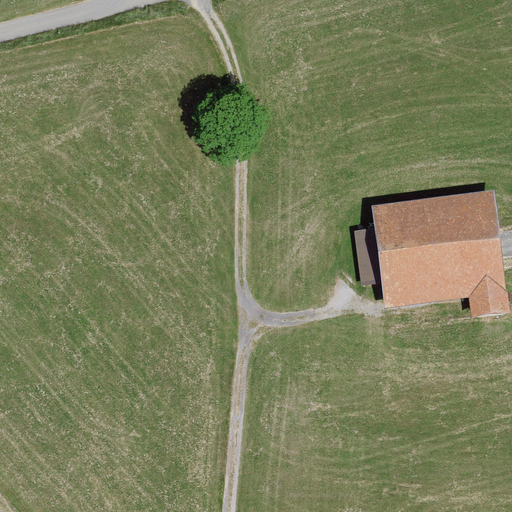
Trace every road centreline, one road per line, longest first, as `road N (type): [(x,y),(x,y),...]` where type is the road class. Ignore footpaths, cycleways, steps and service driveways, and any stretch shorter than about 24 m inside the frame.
road 1 (track): [(202,0),(221,29),(238,86),(245,301),(264,315),(289,317),(349,302)]
road 2 (track): [(245,301),(228,511)]
road 3 (unclassified): [(0,32),(130,0)]
